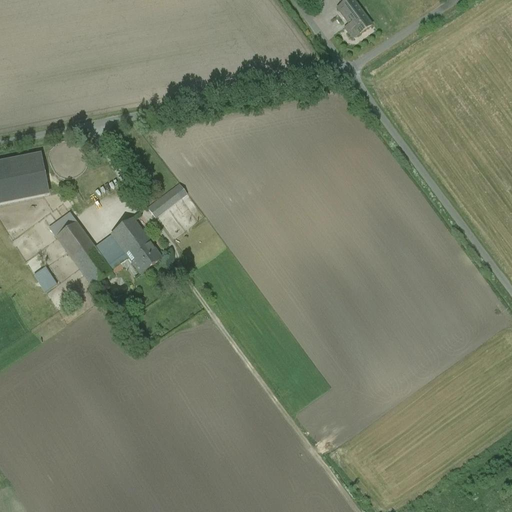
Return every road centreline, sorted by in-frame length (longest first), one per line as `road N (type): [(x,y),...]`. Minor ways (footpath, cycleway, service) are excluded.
road 1 (unclassified): [(0,145),(344,71)]
road 2 (residential): [(344,71),(511,293)]
road 3 (unclassified): [(344,71),(454,0)]
